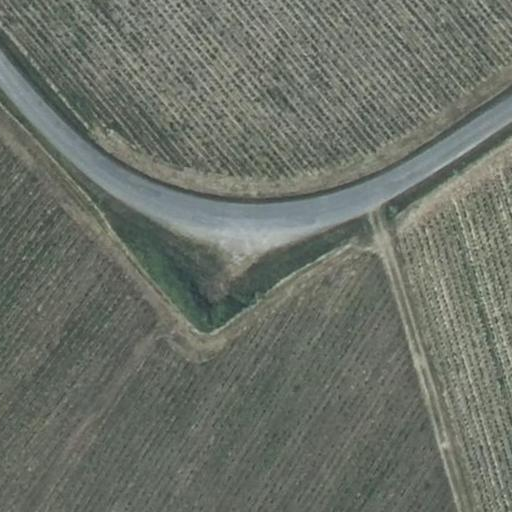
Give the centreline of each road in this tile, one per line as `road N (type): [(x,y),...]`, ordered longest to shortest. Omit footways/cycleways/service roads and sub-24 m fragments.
road 1 (unclassified): [(0,75),(125,194),(192,221),(249,227),(329,219),(511,107)]
road 2 (track): [(372,199),(465,511)]
